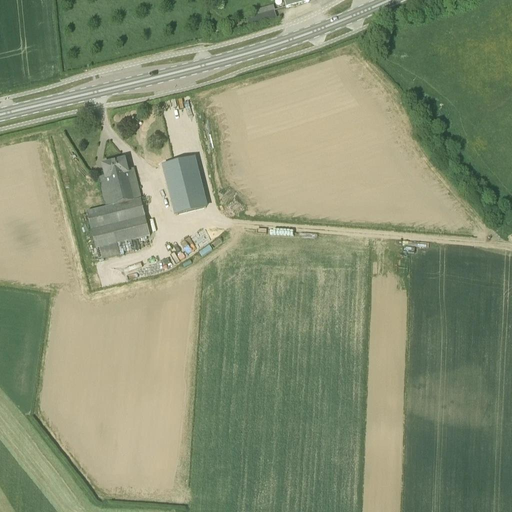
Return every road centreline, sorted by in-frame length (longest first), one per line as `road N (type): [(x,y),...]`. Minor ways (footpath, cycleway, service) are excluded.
road 1 (track): [(511,245),(189,223),(166,229),(143,180),(106,132),(98,91)]
road 2 (secondary): [(0,117),(234,58),(388,0)]
